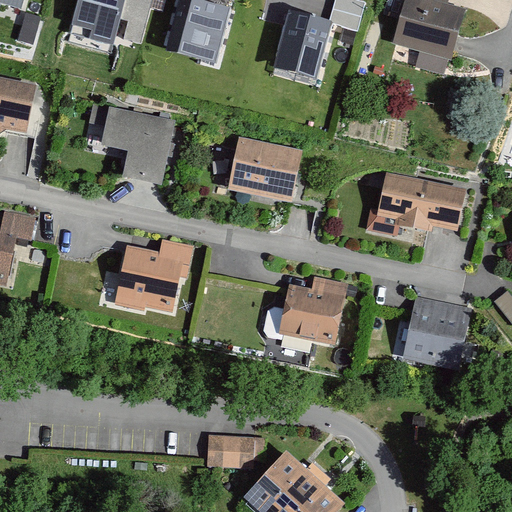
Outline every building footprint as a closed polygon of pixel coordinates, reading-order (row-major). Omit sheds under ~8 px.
[(0,0),(0,2),(21,9),(23,0),(0,0)] [(80,0),(73,29),(91,34),(89,43),(112,49),(120,19),(125,0),(80,0)] [(153,0),(125,0),(120,19),(129,21),(124,39),(142,44),(151,9),(153,0)] [(231,8),(199,0),(179,0),(168,47),(167,50),(201,59),(217,63),(231,8)] [(365,2),(357,0),(334,0),(332,8),(328,21),(333,23),(344,26),(357,29),(363,7),(365,2)] [(447,59),(452,60),(456,44),(458,35),(465,8),(449,4),(449,0),(404,0),(400,19),(394,44),(396,44),(421,51),(416,68),(443,74),(447,59)] [(328,21),(290,11),(286,25),(274,69),(317,80),(333,23),(328,21)] [(41,17),(25,13),(22,26),(18,41),(34,45),(40,20),(41,17)] [(344,26),(340,42),(351,44),(353,45),(357,29),(344,26)] [(37,85),(0,77),(0,130),(2,128),(27,133),(37,85)] [(105,127),(110,107),(94,103),(90,124),(105,127)] [(113,108),(110,107),(105,127),(102,145),(129,150),(123,175),(123,177),(162,186),(175,125),(176,121),(172,120),(113,108)] [(302,151),(239,138),(237,149),(229,186),(292,199),(298,172),(302,151)] [(467,190),(388,173),(384,189),(380,208),(372,206),(367,230),(398,236),(400,225),(428,231),(430,221),(445,224),(459,227),(467,190)] [(0,285),(7,287),(17,237),(30,240),(35,217),(4,210),(2,221),(0,228),(0,227),(0,285)] [(187,279),(194,248),(163,241),(161,249),(160,257),(127,250),(116,302),(144,309),(145,304),(172,310),(180,277),(187,279)] [(349,285),(349,284),(317,277),(316,280),(315,285),(313,292),(289,287),(280,330),(336,342),(346,297),(346,296),(349,285)] [(358,287),(349,285),(346,296),(356,297),(358,287)] [(500,296),(494,301),(511,323),(511,297),(507,291),(500,296)] [(471,312),(416,300),(412,316),(411,323),(404,356),(458,368),(471,312)] [(232,436),(210,435),(209,462),(208,468),(254,470),(254,461),(255,437),(232,436)] [(267,438),(255,437),(254,461),(266,462),(267,438)] [(286,451),(244,498),(260,511),(335,511),(344,503),(331,491),(329,489),(304,467),(302,465),(286,451)]
